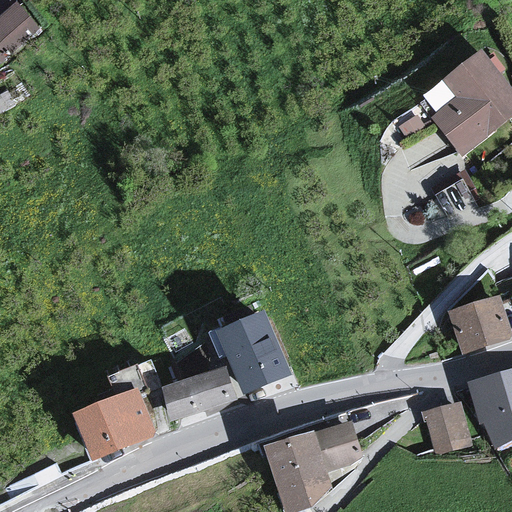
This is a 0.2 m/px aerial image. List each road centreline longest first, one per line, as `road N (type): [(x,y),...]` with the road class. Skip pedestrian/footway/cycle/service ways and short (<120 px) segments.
road 1 (tertiary): [(34,511),(219,427),(390,381)]
road 2 (residential): [(390,381),(396,355),(416,329),(511,243)]
road 3 (unclassified): [(325,511),(440,392),(442,372)]
